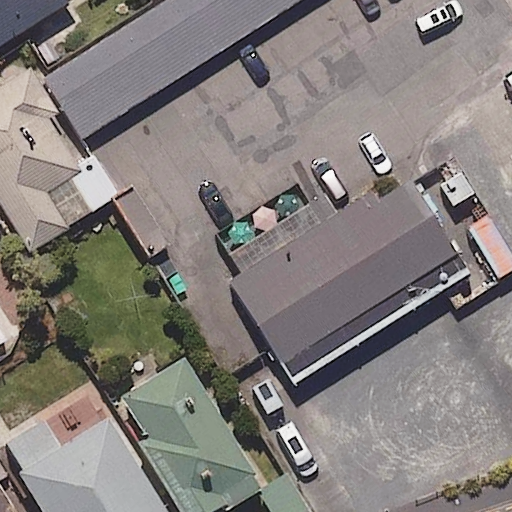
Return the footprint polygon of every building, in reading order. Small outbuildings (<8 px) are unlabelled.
[(0,0),(0,40),(67,0),(0,0)] [(78,137),(293,0),(163,0),(41,78),(78,137)] [(41,78),(29,60),(0,78),(0,207),(28,251),(115,195),(78,137),(41,78)] [(454,307),(511,271),(511,251),(488,213),(467,226),(454,204),(475,191),(459,165),(421,189),(409,168),(230,278),(293,381),(443,289),(454,307)] [(206,511),(255,486),(184,356),(117,393),(181,511),(206,511)] [(62,441),(45,414),(0,441),(0,444),(41,511),(161,511),(102,416),(62,441)] [(0,511),(12,511),(0,492),(0,480),(8,475),(0,461),(0,511)] [(308,511),(288,476),(260,492),(270,511),(308,511)]
